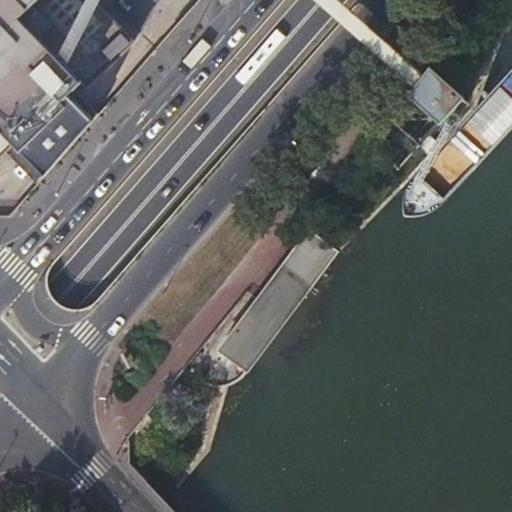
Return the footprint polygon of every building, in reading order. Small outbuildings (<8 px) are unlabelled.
[(110,0),(0,0),(0,128),(13,141),(21,150),(69,104),(65,100),(83,82),(88,87),(143,33),(118,8),(110,0)] [(410,95),(439,118),(462,91),(433,66),(422,80),(410,95)] [(71,102),(69,104),(21,150),(46,174),(90,124),(71,102)] [(0,154),(13,141),(0,128),(0,154)] [(333,255),(306,234),(220,347),(247,367),(333,255)]
